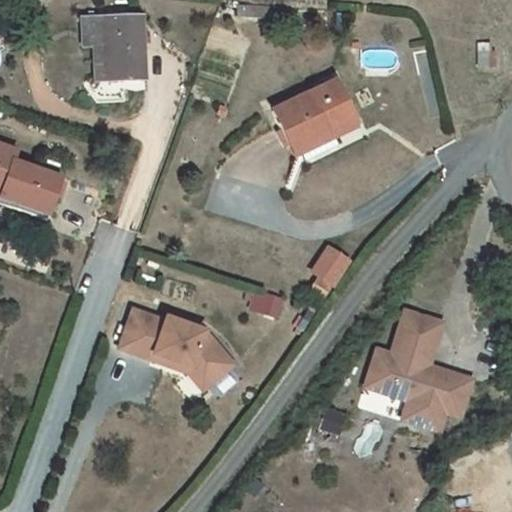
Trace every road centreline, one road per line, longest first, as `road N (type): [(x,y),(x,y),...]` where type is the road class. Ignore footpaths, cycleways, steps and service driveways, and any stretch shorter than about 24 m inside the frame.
road 1 (unclassified): [(497,141),(353,297),(274,406),(182,511)]
road 2 (residential): [(116,239),(19,511)]
